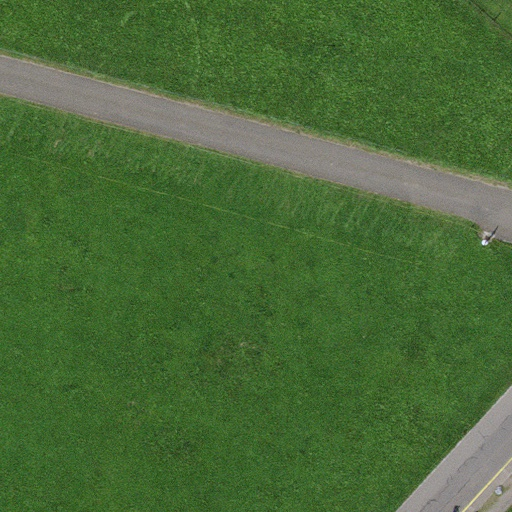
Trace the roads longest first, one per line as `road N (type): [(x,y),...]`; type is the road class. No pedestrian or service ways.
road 1 (residential): [(511,210),(0,72)]
road 2 (residential): [(511,420),(428,511)]
